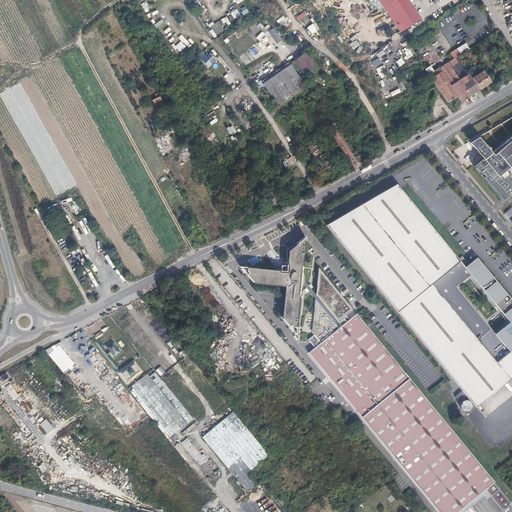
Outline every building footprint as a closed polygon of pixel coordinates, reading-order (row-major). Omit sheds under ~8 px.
[(379,0),(400,32),(421,18),(408,0),(379,0)] [(204,6),(198,9),(201,15),(207,12),(204,6)] [(234,19),(241,16),(236,8),(230,12),(234,19)] [(295,17),(298,21),(306,15),(303,11),(295,17)] [(281,26),(287,21),(283,15),(276,20),(281,26)] [(221,19),(223,23),(226,22),(228,26),(231,24),(226,16),(221,19)] [(308,34),(319,29),(316,23),(305,28),(308,34)] [(266,46),(269,43),(271,45),(276,41),(265,29),(257,36),(266,46)] [(181,34),(178,37),(188,48),(191,45),(181,34)] [(431,78),(447,102),(457,96),(461,102),(479,89),(472,78),(457,56),(473,46),(469,40),(450,53),(451,55),(453,59),(438,69),(438,68),(434,71),(427,61),(422,64),(428,74),(429,75),(431,78)] [(467,50),(471,56),(477,52),(473,47),(467,50)] [(355,53),(361,56),(364,51),(358,48),(355,53)] [(201,51),(196,56),(208,67),(216,59),(209,52),(205,55),(201,51)] [(292,62),(307,83),(322,72),(307,51),(292,62)] [(388,57),(390,60),(378,68),(386,79),(400,68),(390,55),(388,57)] [(467,58),(474,68),(479,65),(474,58),(471,60),(469,57),(467,58)] [(278,106),(306,87),(290,64),(262,83),(261,81),(255,85),(258,90),(264,86),(278,106)] [(472,78),(479,89),(491,81),(483,70),(472,78)] [(164,105),(161,99),(159,96),(152,100),(153,103),(158,100),(162,106),(164,105)] [(500,197),(511,187),(511,180),(503,169),(511,161),(511,117),(469,143),(481,157),(472,164),(500,197)] [(324,124),(327,128),(334,122),(331,119),(330,119),(327,122),(324,124)] [(327,128),(355,168),(362,163),(339,130),(334,122),(327,128)] [(162,136),(155,140),(162,153),(169,149),(165,140),(168,138),(165,133),(164,134),(164,135),(162,136)] [(308,147),(324,172),(330,167),(314,143),(308,147)] [(192,156),(186,146),(176,152),(182,163),(192,156)] [(407,199),(408,198),(396,184),(386,190),(386,191),(396,186),(407,199)] [(475,407),(511,376),(511,300),(477,257),(465,267),(408,198),(407,199),(396,186),(386,191),(386,190),(326,225),(397,312),(462,390),(455,396),(460,402),(461,401),(462,402),(461,402),(461,403),(460,404),(460,405),(460,406),(460,407),(461,408),(462,409),(463,410),(464,410),(465,411),(466,411),(467,411),(467,410),(468,410),(469,409),(470,408),(471,407),(471,406),(471,405),(471,404),(471,403),(470,403),(469,401),(468,401),(467,400),(466,400),(464,398),(467,396),(475,407)] [(79,221),(69,225),(75,238),(85,234),(79,221)] [(60,227),(65,235),(67,234),(68,236),(70,236),(72,235),(72,234),(67,226),(64,227),(64,225),(60,227)] [(254,284),(284,286),(281,317),(289,326),(290,325),(292,326),(296,327),(299,295),(298,294),(298,291),(300,289),(301,287),(302,285),(303,284),(303,283),(303,281),(303,279),(304,278),(303,276),(303,275),(302,273),(302,272),(300,269),(301,266),(302,266),(305,236),(297,242),(297,244),(296,244),(288,250),(287,264),(288,264),(287,272),(279,271),(279,270),(247,267),(246,271),(248,273),(246,274),(254,284)] [(89,264),(79,247),(73,250),(83,267),(89,264)] [(232,285),(236,282),(218,260),(214,263),(216,266),(215,267),(219,272),(220,271),(229,282),(232,285)] [(511,504),(356,313),(349,320),(345,315),(352,309),(318,268),(316,294),(341,326),(339,328),(315,299),(312,332),(321,343),(308,353),(438,511),(456,511),(485,489),(490,496),(503,511),(511,504)] [(83,273),(91,288),(95,286),(86,271),(83,273)] [(315,299),(339,328),(341,326),(316,294),(303,279),(303,281),(303,283),(315,299)] [(230,295),(241,287),(236,282),(232,285),(229,282),(223,287),(230,295)] [(200,292),(216,308),(221,304),(205,287),(200,292)] [(168,306),(160,297),(152,304),(160,313),(168,306)] [(147,306),(142,310),(147,316),(152,312),(147,306)] [(183,323),(178,317),(174,321),(179,327),(183,323)] [(147,337),(128,318),(125,321),(129,326),(124,331),(128,335),(132,330),(139,337),(138,338),(142,342),(147,337)] [(159,321),(152,326),(170,350),(171,349),(180,360),(186,355),(182,350),(178,345),(175,348),(173,346),(176,344),(159,321)] [(174,330),(169,325),(166,327),(171,333),(174,330)] [(133,333),(128,336),(132,341),(137,338),(133,333)] [(133,342),(137,347),(142,343),(138,339),(133,342)] [(147,348),(152,344),(148,340),(144,343),(147,348)] [(116,369),(118,367),(97,341),(94,342),(116,369)] [(114,357),(121,351),(113,341),(106,347),(114,357)] [(152,356),(147,360),(151,364),(156,360),(152,356)] [(162,357),(158,361),(162,365),(166,362),(162,357)] [(134,360),(129,364),(131,366),(134,364),(139,371),(137,373),(138,375),(143,371),(134,360)] [(163,367),(166,371),(171,368),(168,363),(163,367)] [(129,364),(118,373),(127,384),(138,375),(137,373),(127,380),(122,373),(131,366),(129,364)] [(134,364),(131,366),(122,373),(127,380),(137,373),(139,371),(134,364)] [(161,376),(165,373),(161,368),(157,371),(161,376)] [(152,370),(128,389),(172,445),(175,442),(171,436),(193,419),(152,370)] [(57,381),(52,383),(56,392),(61,389),(57,381)] [(202,437),(248,492),(256,485),(247,473),(269,455),(233,411),(202,437)] [(193,423),(182,433),(184,435),(195,426),(193,423)] [(181,443),(200,466),(205,461),(200,455),(187,438),(181,443)] [(187,438),(200,455),(201,455),(187,438)] [(456,511),(464,511),(484,496),(487,499),(490,496),(485,489),(456,511)]
